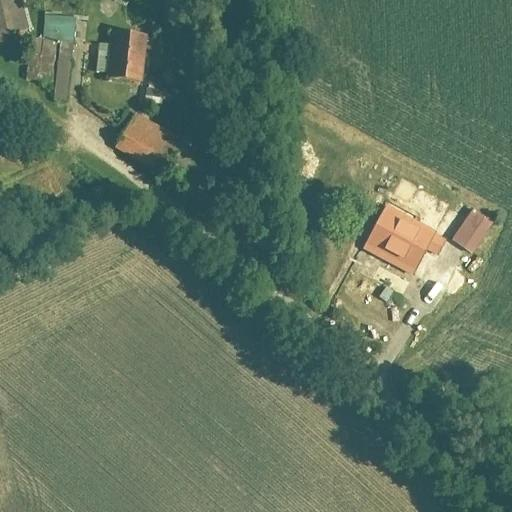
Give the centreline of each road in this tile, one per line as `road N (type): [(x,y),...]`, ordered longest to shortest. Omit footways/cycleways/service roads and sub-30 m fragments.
road 1 (unclassified): [(482,511),(276,317),(200,231),(80,136)]
road 2 (track): [(260,0),(276,317)]
